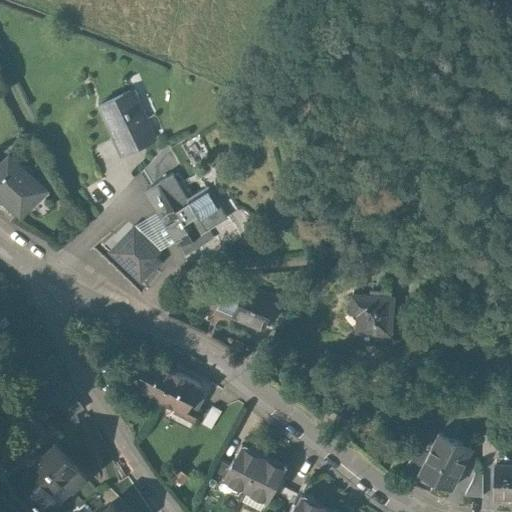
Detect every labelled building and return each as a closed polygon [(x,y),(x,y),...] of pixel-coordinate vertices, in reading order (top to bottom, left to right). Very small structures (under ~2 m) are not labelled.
[(99,106),(121,155),(153,141),(132,92),(99,106)] [(160,216),(191,196),(165,155),(151,164),(161,180),(144,190),(160,216)] [(0,168),(0,207),(18,225),(41,202),(24,186),(28,182),(7,161),(0,168)] [(207,186),(191,196),(160,216),(178,245),(183,241),(190,251),(213,237),(206,227),(240,206),(231,192),(216,201),(207,186)] [(146,246),(132,232),(109,257),(141,287),(159,268),(154,264),(158,260),(145,247),(146,246)] [(234,318),(265,329),(275,298),(237,283),(227,283),(215,314),(232,322),(234,318)] [(357,340),(389,342),(392,294),(389,294),(389,289),(372,288),(371,293),(353,292),(352,308),(359,308),(357,340)] [(156,411),(172,379),(146,366),(135,387),(124,381),(117,395),(137,405),(139,402),(156,411)] [(45,403),(43,404),(63,431),(81,417),(47,370),(30,382),(45,403)] [(198,393),(172,379),(156,411),(172,419),(171,422),(191,433),(198,419),(187,413),(198,393)] [(220,419),(211,414),(200,433),(209,438),(220,419)] [(450,500),(471,457),(438,441),(417,484),(450,500)] [(482,465),(498,465),(498,442),(483,442),(482,465)] [(220,491),(244,503),(262,465),(238,454),(220,491)] [(10,493),(26,511),(55,511),(48,503),(59,493),(68,504),(81,491),(72,478),(52,455),(10,493)] [(244,503),(261,511),(268,511),(286,477),(262,465),(244,503)] [(511,508),(511,475),(494,475),(492,508),(511,508)] [(464,506),(481,506),(481,484),(474,484),(472,490),(464,506)]
